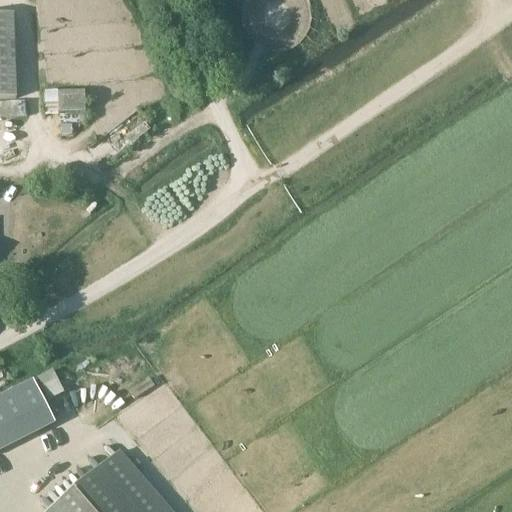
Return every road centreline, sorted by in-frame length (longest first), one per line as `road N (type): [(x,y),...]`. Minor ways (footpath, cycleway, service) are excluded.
road 1 (track): [(490,26),(256,185),(167,0)]
road 2 (unclassified): [(0,340),(80,302),(256,185)]
